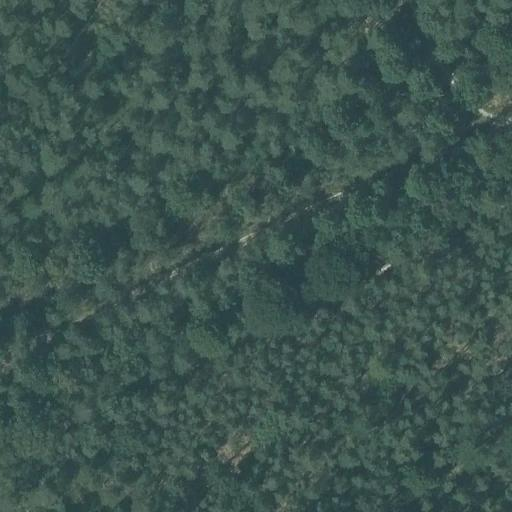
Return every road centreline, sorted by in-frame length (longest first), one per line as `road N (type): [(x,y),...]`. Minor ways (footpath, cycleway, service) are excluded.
road 1 (track): [(0,458),(511,200)]
road 2 (track): [(511,118),(0,370)]
road 3 (track): [(413,0),(434,56),(489,128)]
